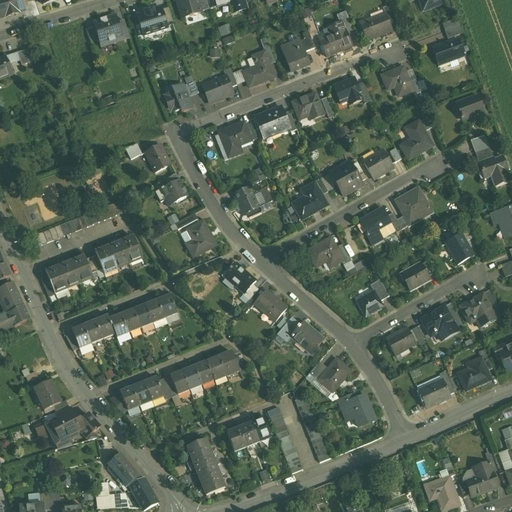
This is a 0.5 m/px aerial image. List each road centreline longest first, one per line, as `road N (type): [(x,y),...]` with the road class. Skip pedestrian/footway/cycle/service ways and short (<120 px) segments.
road 1 (residential): [(262,265),(226,225),(172,134),(397,46)]
road 2 (residential): [(0,221),(68,369),(188,511)]
road 3 (residential): [(262,265),(412,174),(434,171)]
road 4 (residential): [(405,439),(229,511)]
road 5 (residential): [(350,344),(455,283),(476,280)]
road 6 (residential): [(0,37),(122,0)]
